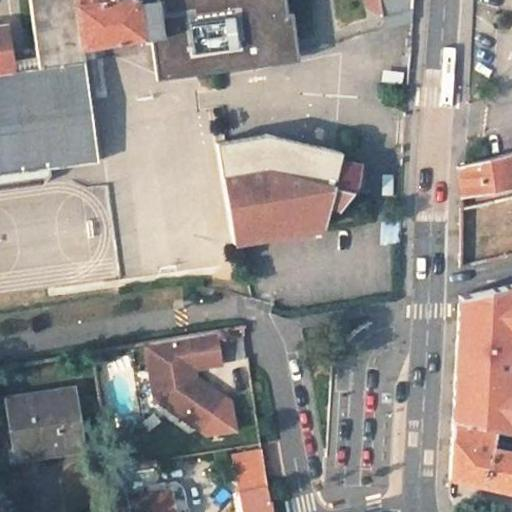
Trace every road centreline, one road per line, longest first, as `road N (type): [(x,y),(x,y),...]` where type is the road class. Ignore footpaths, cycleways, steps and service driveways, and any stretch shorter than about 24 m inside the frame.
road 1 (unclassified): [(419,511),(445,0)]
road 2 (unclassified): [(306,511),(275,354),(263,324),(243,308),(0,348)]
